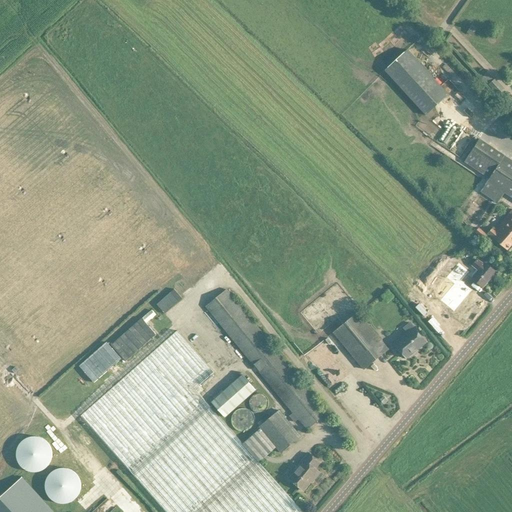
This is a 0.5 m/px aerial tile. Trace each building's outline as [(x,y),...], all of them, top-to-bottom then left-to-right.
[(385,70),(426,115),(449,94),(408,49),(385,70)] [(503,90),(499,86),(501,84),(496,78),(494,80),(489,85),(494,91),(498,95),(503,90)] [(473,102),(469,106),(478,115),(482,110),(473,102)] [(505,193),(511,197),(511,160),(480,139),(465,162),(490,178),(481,191),(498,203),(505,193)] [(395,154),(391,161),(399,164),(402,157),(395,154)] [(511,212),(497,230),(494,228),(489,234),(507,250),(511,244),(511,212)] [(471,239),(469,241),(470,242),(475,248),(482,240),(475,234),(471,239)] [(456,280),(443,296),(457,308),(474,286),(463,277),(471,267),(460,259),(448,274),(456,280)] [(496,272),(488,265),(485,262),(484,263),(478,259),(473,265),(479,270),(472,278),(475,281),(483,287),(496,272)] [(183,298),(174,289),(157,304),(165,313),(183,298)] [(207,306),(302,422),(308,429),(328,413),(321,406),(226,290),(207,306)] [(383,296),(385,302),(392,300),(390,293),(383,296)] [(333,332),(358,362),(364,369),(389,349),(382,341),(358,312),(333,332)] [(142,318),(111,345),(126,361),(156,334),(142,318)] [(425,341),(414,327),(410,323),(404,328),(408,333),(395,344),(400,351),(407,358),(414,353),(413,351),(425,341)] [(81,416),(166,511),(302,511),(303,511),(259,462),(277,447),(281,453),(301,436),(279,410),(260,426),(261,428),(243,444),(195,389),(214,372),(177,331),(81,416)] [(240,347),(232,353),(239,362),(247,356),(240,347)] [(243,375),(212,402),(225,417),(256,390),(243,375)] [(64,389),(61,397),(67,400),(71,392),(64,389)] [(41,440),(42,461),(62,461),(62,440),(41,440)] [(289,478),(296,484),(303,490),(314,478),(315,478),(320,472),(315,468),(320,462),(309,454),(289,478)] [(65,475),(68,475),(68,488),(84,488),(84,477),(74,477),(74,464),(65,464),(65,475)] [(51,468),(36,468),(36,483),(51,483),(51,468)] [(54,511),(24,478),(0,499),(0,511),(54,511)] [(63,511),(64,511),(72,510),(69,500),(61,503),(63,511)]
